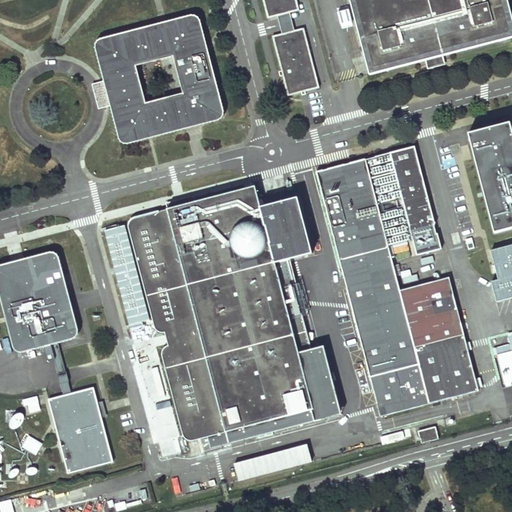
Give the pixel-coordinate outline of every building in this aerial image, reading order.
[(299,9),(296,0),(263,0),(268,17),(277,15),(289,12),(299,9)] [(442,58),(511,39),(511,24),(505,0),(348,0),(368,77),(424,63),(442,58)] [(350,9),(342,11),(345,28),(354,26),(350,9)] [(282,33),(294,30),(289,12),(277,15),(282,33)] [(117,135),(118,138),(119,140),(120,141),(121,143),(123,143),(125,144),(128,144),(130,143),(217,121),(219,120),(222,119),(223,117),(224,115),(225,113),(225,111),(224,108),(203,26),(202,23),(202,21),(200,19),(199,18),(198,17),(196,16),(194,15),(192,16),(190,16),(104,37),(102,38),(101,39),(100,40),(98,42),(97,44),(97,45),(97,47),(98,50),(104,81),(111,107),(117,135)] [(319,86),(303,28),(294,30),(282,33),(273,36),(289,94),(319,86)] [(444,67),(442,58),(424,63),(426,71),(444,67)] [(97,110),(111,107),(104,81),(91,84),(97,110)] [(511,129),(510,123),(468,134),(494,233),(511,228),(511,129)] [(415,146),(390,153),(417,255),(442,249),(415,146)] [(365,159),(316,172),(370,377),(420,363),(400,291),(365,159)] [(313,253),(298,197),(260,207),(255,188),(135,217),(133,218),(131,219),(130,220),(129,222),(128,225),(128,228),(155,329),(156,332),(157,333),(159,334),(161,334),(162,334),(165,334),(166,334),(170,347),(167,348),(166,349),(164,350),(164,352),(163,353),(163,355),(163,356),(183,435),(183,437),(185,439),(187,440),(190,440),(193,440),(207,436),(313,408),(284,299),(297,295),(299,295),(290,259),(313,253)] [(150,320),(125,226),(105,231),(130,325),(150,320)] [(511,244),(496,248),(511,310),(511,244)] [(20,353),(75,338),(76,337),(78,336),(79,334),(79,333),(60,260),(59,258),(58,256),(56,255),(55,254),(53,253),(52,253),(50,253),(1,265),(0,264),(0,298),(12,348),(13,350),(14,351),(15,352),(17,352),(18,353),(20,353)] [(400,273),(404,285),(416,282),(413,269),(400,273)] [(450,277),(400,291),(420,363),(430,403),(479,391),(450,277)] [(297,295),(284,299),(313,408),(317,421),(342,414),(324,346),(311,349),(297,295)] [(182,443),(152,328),(131,333),(160,447),(182,443)] [(497,356),(511,351),(511,350),(511,345),(495,349),(497,356)] [(430,403),(420,363),(370,377),(381,416),(430,403)] [(98,404),(94,389),(48,401),(68,475),(114,463),(102,419),(98,404)] [(37,397),(22,401),(26,416),(41,412),(37,397)] [(107,418),(103,403),(98,404),(102,419),(107,418)] [(207,436),(211,449),(317,421),(313,408),(207,436)] [(8,432),(22,427),(20,419),(5,425),(8,432)] [(439,439),(436,427),(418,431),(421,444),(439,439)] [(403,433),(394,435),(396,443),(405,441),(403,433)] [(375,445),(389,443),(388,436),(374,438),(375,445)] [(42,445),(28,437),(22,447),(36,456),(42,445)] [(238,484),(313,468),(309,448),(234,465),(238,484)] [(109,511),(125,511),(220,488),(216,473),(107,501),(109,511)] [(12,511),(9,500),(0,503),(0,511),(12,511)]
